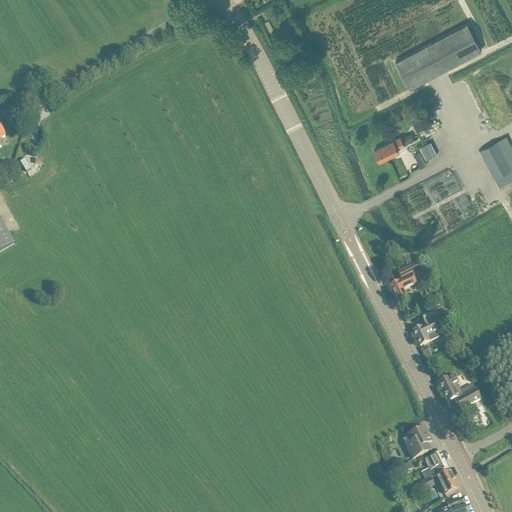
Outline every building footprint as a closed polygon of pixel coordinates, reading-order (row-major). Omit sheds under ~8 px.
[(273,30),(268,21),(264,23),(268,32),(273,30)] [(395,61),(410,89),(481,51),(466,23),(395,61)] [(383,146),(374,150),(380,161),(389,157),(399,152),(397,150),(405,146),(404,145),(408,143),(414,140),(410,133),(401,138),(401,137),(383,146)] [(480,150),(495,178),(499,187),(511,180),(511,145),(507,136),(480,150)] [(0,251),(14,243),(0,218),(0,251)] [(421,271),(417,263),(398,273),(402,280),(389,286),(397,302),(406,298),(403,292),(417,285),(412,276),(416,274),(421,271)] [(416,274),(419,282),(425,279),(421,271),(416,274)] [(433,288),(430,282),(425,284),(428,290),(433,288)] [(422,315),(425,323),(439,317),(439,315),(444,313),(441,307),(440,307),(440,306),(422,315)] [(435,320),(412,331),(412,332),(420,347),(439,338),(436,332),(440,330),(435,320)] [(439,383),(438,383),(447,400),(448,403),(455,399),(463,395),(461,393),(461,391),(458,384),(459,384),(455,375),(447,379),(439,383)] [(455,399),(458,405),(461,410),(481,399),(476,388),(463,395),(455,399)] [(484,432),(481,425),(470,429),(473,436),(484,432)] [(411,442),(405,445),(413,460),(424,454),(427,453),(431,451),(429,451),(426,445),(429,444),(432,442),(425,428),(416,432),(414,433),(408,436),(411,442)] [(422,473),(426,481),(431,478),(448,469),(440,453),(425,461),(429,469),(422,473)] [(450,472),(441,476),(436,478),(438,481),(437,482),(438,483),(439,483),(445,495),(458,489),(450,472)] [(431,478),(426,481),(421,483),(426,491),(435,486),(431,478)] [(440,511),(467,511),(462,499),(447,505),(448,508),(440,511)]
